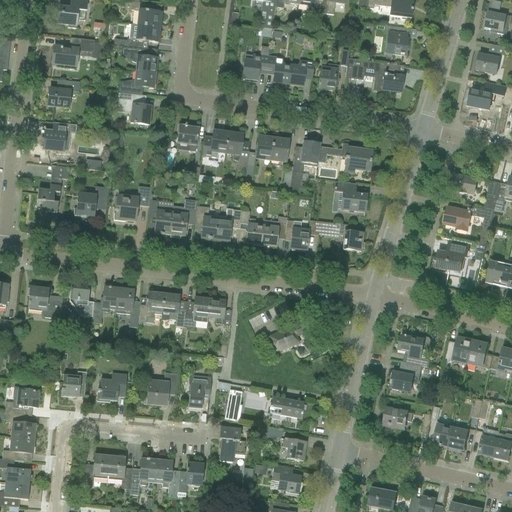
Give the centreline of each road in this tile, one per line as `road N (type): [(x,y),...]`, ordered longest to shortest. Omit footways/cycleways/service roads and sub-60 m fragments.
road 1 (residential): [(4,253),(375,295)]
road 2 (residential): [(421,128),(187,94),(181,81),(189,0)]
road 3 (residential): [(4,253),(30,0)]
road 4 (unclassified): [(57,511),(66,432),(206,439)]
road 5 (residential): [(511,490),(339,450)]
road 6 (residential): [(375,295),(421,128)]
road 7 (residential): [(339,450),(375,295)]
road 8 (residential): [(375,295),(511,327)]
road 9 (residential): [(421,128),(460,0)]
